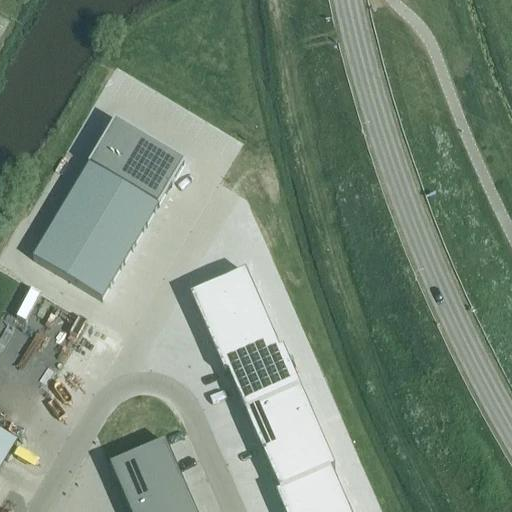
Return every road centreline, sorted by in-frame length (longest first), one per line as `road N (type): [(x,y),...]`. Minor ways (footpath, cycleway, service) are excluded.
road 1 (primary): [(348,0),(411,216),(511,429)]
road 2 (unclassified): [(37,511),(100,405),(121,387),(142,383),(171,391),(189,407),(234,511)]
